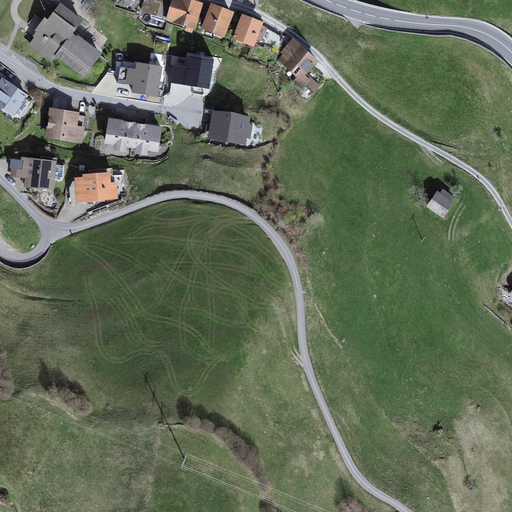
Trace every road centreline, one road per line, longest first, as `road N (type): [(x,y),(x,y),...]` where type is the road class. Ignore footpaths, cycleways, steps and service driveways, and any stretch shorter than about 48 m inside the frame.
road 1 (residential): [(0,56),(68,93),(193,114)]
road 2 (primary): [(511,52),(471,29),(326,0)]
road 3 (residential): [(0,179),(50,225),(38,253),(17,259),(0,250)]
